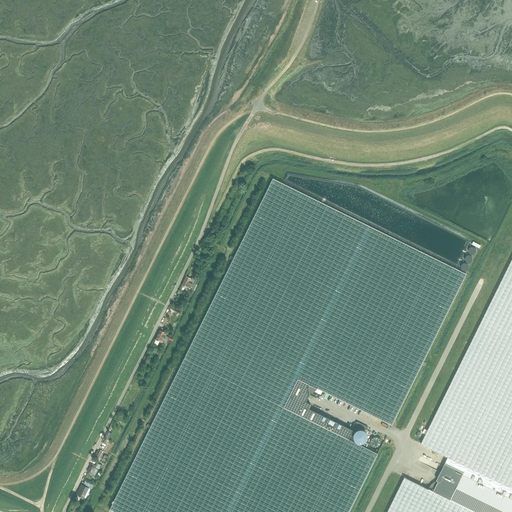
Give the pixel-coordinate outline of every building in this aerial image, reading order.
[(392,424),(466,273),(273,178),(110,509),(115,511),(348,511),(377,453),(348,439),(353,430),(309,408),(310,404),(305,401),(308,396),(308,395),(309,394),(310,393),(311,392),(313,392),(314,391),(315,391),(316,390),(316,389),(317,388),(392,424)] [(430,486),(429,489),(405,477),(387,511),(511,511),(511,259),(421,444),(448,457),(438,478),(440,479),(439,480),(436,481),(433,483),(430,486)] [(190,289),(190,288),(193,290),(196,284),(195,284),(197,280),(192,277),(191,278),(186,275),(181,285),(183,285),(190,289)] [(160,330),(159,332),(156,339),(162,342),(165,335),(163,334),(164,333),(166,334),(167,332),(165,331),(164,332),(160,330)] [(368,427),(357,422),(355,424),(367,430),(368,427)] [(365,441),(366,439),(366,438),(367,436),(367,433),(366,431),(364,430),(362,429),(359,428),(357,429),(355,430),(354,432),(353,435),(353,437),(354,439),(356,441),(358,442),(360,442),(363,442),(365,441)] [(370,440),(369,442),(370,444),(371,446),(373,448),(375,448),(377,448),(379,448),(380,446),(381,444),(382,442),(381,440),(380,438),(378,437),(376,436),(374,436),(372,437),(371,438),(370,440)] [(105,445),(102,455),(107,456),(110,449),(112,450),(116,440),(110,437),(108,442),(110,443),(108,446),(105,445)] [(97,462),(96,465),(93,464),(92,466),(90,465),(87,471),(93,474),(96,468),(99,470),(102,465),(97,462)] [(80,487),(77,494),(84,497),(87,490),(86,490),(88,487),(82,484),(81,487),(80,487)]
